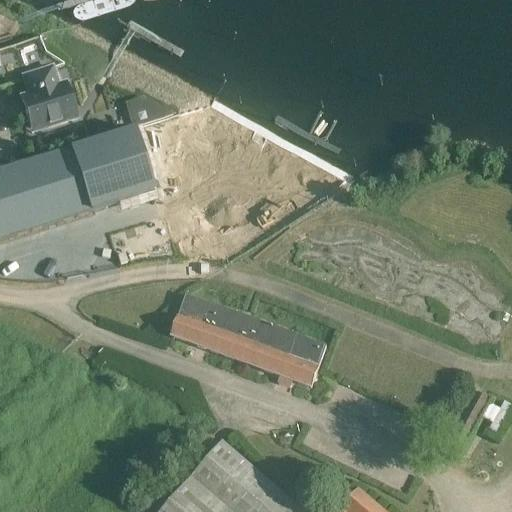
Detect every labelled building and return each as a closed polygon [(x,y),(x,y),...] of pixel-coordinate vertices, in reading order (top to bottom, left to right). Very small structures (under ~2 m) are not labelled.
[(58,88),(52,68),(22,78),(27,96),(20,98),(31,132),(77,118),(67,85),(58,88)] [(133,130),(175,117),(141,98),(125,104),(133,130)] [(133,133),(69,152),(0,173),(0,241),(152,194),(133,133)] [(311,389),(319,368),(326,348),(186,297),(178,318),(171,338),(311,389)] [(499,412),(491,408),(495,400),(484,394),(460,438),(468,442),(482,416),(493,423),(488,432),(499,437),(511,413),(511,407),(504,403),(499,412)] [(385,511),(358,489),(338,511),(305,511),(222,441),(162,511),(385,511)]
